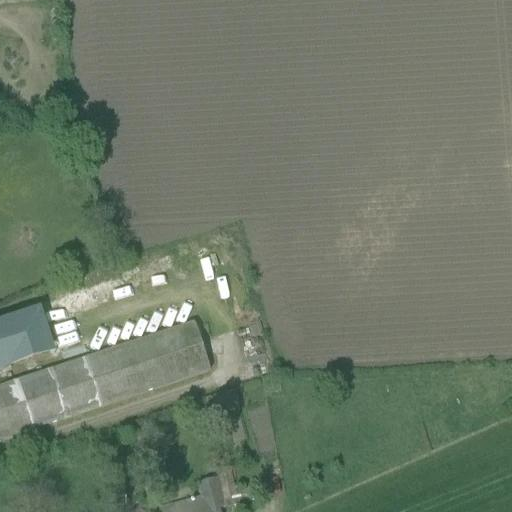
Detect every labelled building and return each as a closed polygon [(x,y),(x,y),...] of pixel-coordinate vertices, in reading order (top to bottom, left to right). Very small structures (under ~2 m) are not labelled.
[(50,307),(0,325),(0,377),(64,353),(50,307)] [(193,325),(0,388),(0,443),(209,374),(193,325)] [(203,400),(207,415),(226,409),(226,411),(239,408),(234,391),(203,400)] [(226,509),(259,500),(255,487),(236,493),(230,471),(216,474),(217,478),(198,484),(202,498),(158,511),(219,511),(219,509),(225,508),(226,509)] [(157,475),(140,478),(146,504),(162,500),(157,475)]
